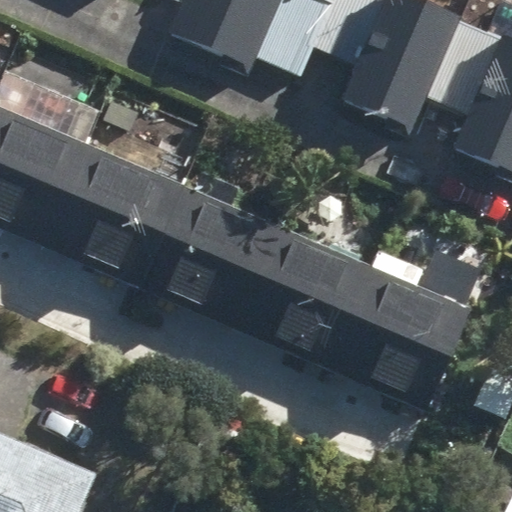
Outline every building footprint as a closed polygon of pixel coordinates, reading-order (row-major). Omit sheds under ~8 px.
[(191,0),(176,34),(259,70),(264,58),(307,77),(340,0),(191,0)] [(448,0),(397,0),(355,98),(400,118),(397,126),(424,137),(476,18),(448,0)] [(511,42),(467,145),(510,164),(506,174),(511,176),(511,42)] [(478,312),(0,103),(0,223),(434,413),(478,312)] [(0,427),(0,511),(101,511),(116,477),(0,427)]
